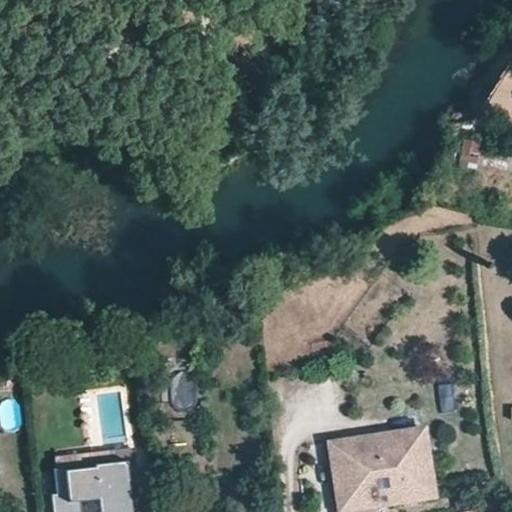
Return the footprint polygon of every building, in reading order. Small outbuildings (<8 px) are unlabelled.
[(511,152),(461,145),(457,171),(511,178),(511,152)] [(357,478),(339,480),(342,511),(382,511),(382,508),(438,501),(432,447),(415,433),(352,441),(357,478)] [(357,478),(352,441),(334,443),(339,480),(357,478)] [(168,462),(167,448),(156,449),(157,463),(168,462)] [(132,511),(128,511),(124,468),(55,474),(57,500),(50,501),(51,511),(142,511),(143,511),(132,511)]
